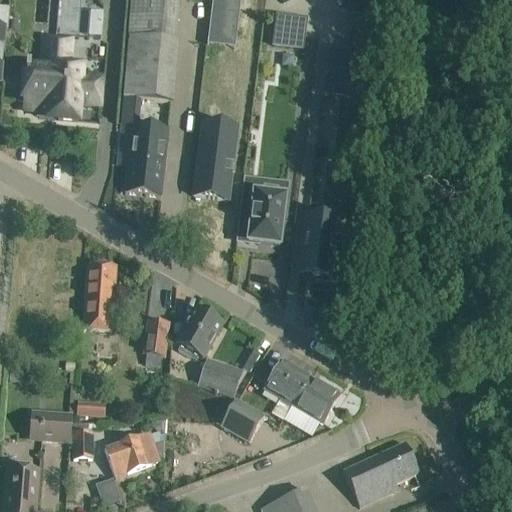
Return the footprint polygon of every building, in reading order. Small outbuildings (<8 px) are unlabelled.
[(27,21),(28,0),(8,0),(8,20),(27,21)] [(128,0),(125,38),(129,39),(122,101),(170,106),(176,45),(179,0),(128,0)] [(211,0),(208,26),(236,29),(239,0),(211,0)] [(0,62),(3,31),(6,32),(8,10),(0,8),(0,62)] [(277,15),(272,47),(302,51),(306,19),(277,15)] [(49,120),(54,67),(55,54),(56,42),(46,41),(43,73),(25,71),(24,85),(18,84),(17,102),(23,103),(22,110),(35,111),(34,119),(49,120)] [(56,42),(55,54),(62,55),(63,42),(56,42)] [(325,65),(324,79),(344,81),(342,95),(352,96),(357,52),(349,51),(347,67),(325,65)] [(80,69),(54,67),(49,120),(76,122),(77,103),(99,105),(101,79),(79,77),(80,69)] [(121,126),(116,168),(127,169),(124,196),(160,200),(168,131),(138,128),(121,126)] [(202,127),(193,198),(227,202),(235,131),(202,127)] [(243,179),(237,233),(249,234),(248,239),(248,243),(247,245),(249,245),(257,246),(259,246),(279,249),(285,199),(255,195),(256,181),(245,180),(245,179),(243,179)] [(300,273),(300,274),(303,275),(312,276),(330,278),(336,223),(307,219),(301,267),(300,273)] [(119,268),(116,268),(86,266),(85,286),(81,333),(113,335),(119,268)] [(222,327),(195,312),(175,347),(179,349),(177,353),(195,363),(198,359),(202,362),(222,327)] [(166,359),(169,333),(170,325),(146,323),(142,356),(166,359)] [(252,354),(242,371),(249,375),(259,358),(252,354)] [(241,375),(207,363),(198,388),(233,399),(241,375)] [(301,401),(312,382),(281,364),(264,393),(279,402),(271,416),(282,423),(291,409),(292,410),(299,399),(301,401)] [(10,372),(9,383),(18,384),(19,373),(10,372)] [(340,398),(312,382),(301,401),(299,399),(292,410),(322,428),(340,398)] [(258,395),(246,388),(239,400),(250,407),(258,395)] [(264,419),(247,409),(235,402),(220,429),(249,445),(264,419)] [(88,419),(89,405),(77,404),(76,418),(88,419)] [(68,446),(70,417),(31,414),(29,444),(68,446)] [(148,436),(125,443),(103,451),(114,480),(125,476),(158,464),(148,436)] [(92,462),(92,437),(73,437),(73,462),(92,462)] [(404,446),(342,475),(359,510),(398,492),(395,487),(418,476),(404,446)] [(35,511),(36,510),(39,474),(7,471),(4,507),(3,511),(35,511)] [(313,511),(312,510),(304,492),(260,511),(313,511)]
